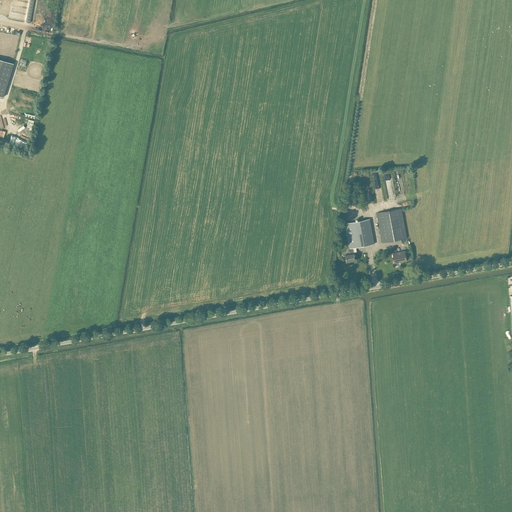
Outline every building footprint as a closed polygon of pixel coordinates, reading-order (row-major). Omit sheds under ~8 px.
[(54,28),(58,0),(51,0),(47,27),(54,28)] [(0,93),(4,95),(14,63),(0,59),(0,93)] [(366,196),(371,195),(368,173),(362,174),(366,196)] [(391,173),(383,174),(389,198),(396,196),(391,173)] [(363,202),(360,188),(353,189),(355,203),(363,202)] [(401,208),(376,213),(382,243),(407,238),(401,208)] [(354,253),(352,248),(374,244),(370,219),(344,223),(349,254),(345,255),(346,262),(355,260),(354,253)] [(409,251),(405,252),(405,251),(392,253),(394,263),(407,261),(406,259),(410,259),(409,251)]
